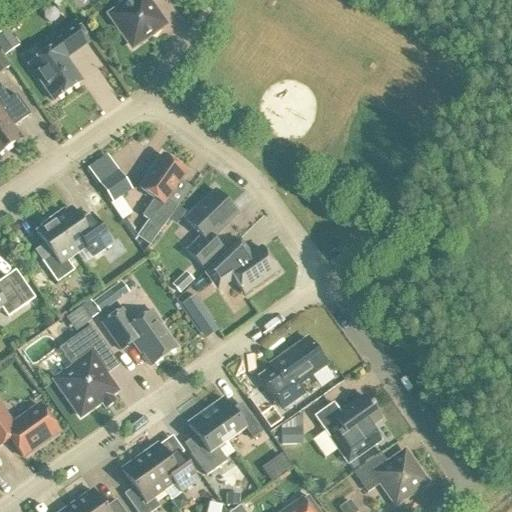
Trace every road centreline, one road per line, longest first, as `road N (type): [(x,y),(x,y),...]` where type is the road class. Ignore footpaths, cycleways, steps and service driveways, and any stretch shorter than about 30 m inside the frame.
road 1 (residential): [(5,511),(325,282)]
road 2 (residential): [(451,511),(477,493),(325,282)]
road 3 (residential): [(325,282),(253,179),(140,108)]
road 4 (residential): [(0,212),(140,108)]
